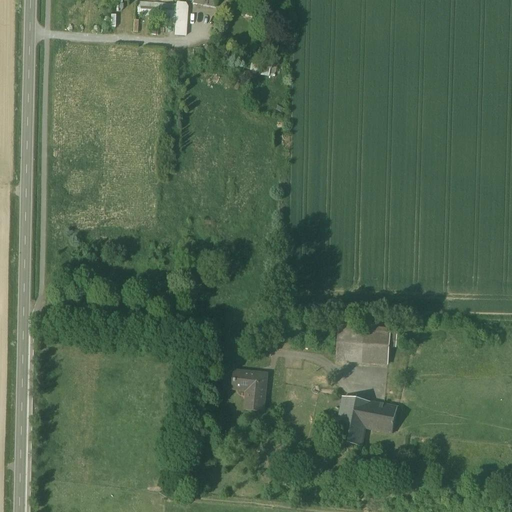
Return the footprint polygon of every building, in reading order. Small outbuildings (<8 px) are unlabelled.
[(186,4),(177,3),(177,5),(138,2),(137,16),(170,18),(170,25),(176,25),(175,36),(186,36),(188,8),(186,4)] [(390,330),(339,327),(337,362),(387,366),(389,348),(390,330)] [(397,331),(390,330),(389,348),(396,348),(397,337),(397,331)] [(257,377),(236,375),(235,391),(252,393),(251,403),(246,403),(245,411),(263,413),(267,377),(257,376),(257,377)] [(362,448),(366,429),(393,435),(398,410),(343,399),(338,424),(334,442),(362,448)]
